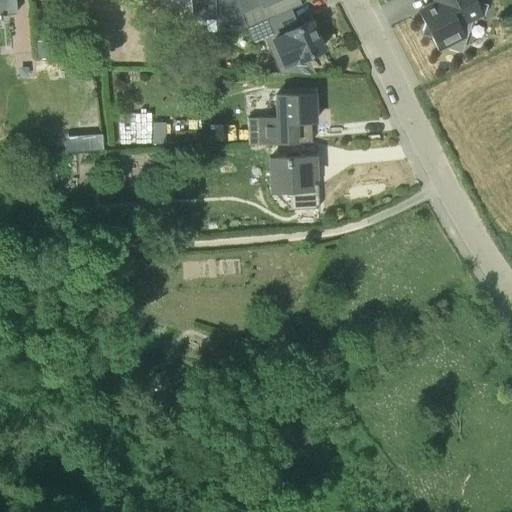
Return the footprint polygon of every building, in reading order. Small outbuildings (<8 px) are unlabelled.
[(0,0),(0,14),(16,13),(15,0),(0,0)] [(192,10),(190,0),(159,0),(160,7),(191,9),(191,10),(192,10)] [(190,0),(192,10),(191,10),(192,19),(215,18),(216,31),(231,33),(247,26),(241,12),(242,12),(238,0),(190,0)] [(247,26),(273,16),(266,1),(269,0),(238,0),(242,12),(241,12),(247,26)] [(434,0),(435,1),(418,10),(424,23),(421,32),(430,35),(438,50),(447,45),(460,50),(465,36),(460,25),(482,14),(485,5),(476,2),(475,0),(434,0)] [(273,16),(247,26),(254,43),(280,32),(273,16)] [(295,23),(282,29),(282,31),(295,60),(322,48),(310,21),(296,27),(295,23)] [(250,146),(314,145),(313,121),(315,121),(314,92),(275,94),(276,119),(250,120),(250,146)] [(310,183),(310,178),(313,176),(313,173),(310,171),(309,159),(315,159),(315,156),(267,158),(268,192),(290,191),(290,209),(319,207),(317,183),(310,183)]
